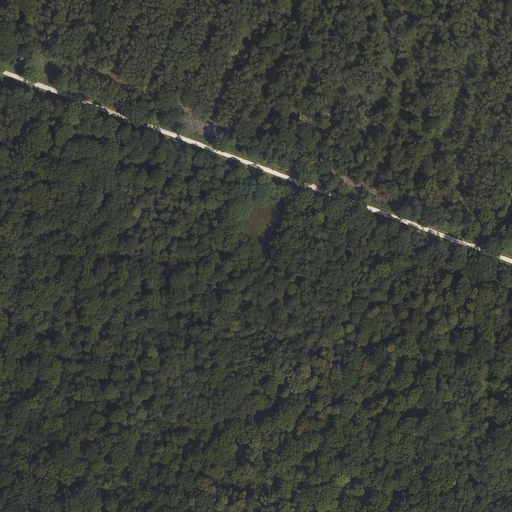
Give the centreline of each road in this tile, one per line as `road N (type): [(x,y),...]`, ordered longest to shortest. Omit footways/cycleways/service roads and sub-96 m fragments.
road 1 (track): [(0,71),(511,265)]
road 2 (track): [(389,511),(409,343),(470,250)]
